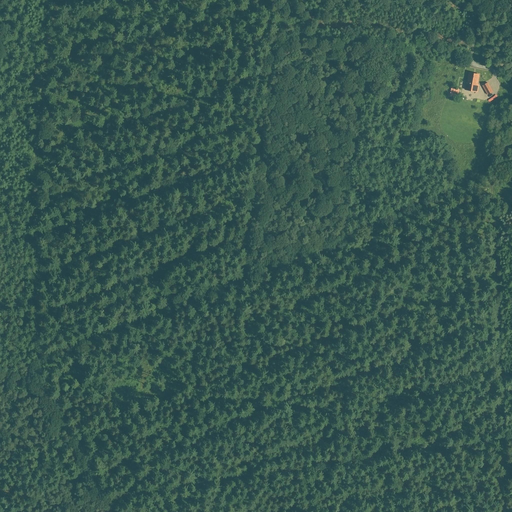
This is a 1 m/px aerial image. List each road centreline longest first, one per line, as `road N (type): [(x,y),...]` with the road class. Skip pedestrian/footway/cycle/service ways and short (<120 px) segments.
road 1 (track): [(103,501),(40,362),(28,134),(50,0)]
road 2 (track): [(235,277),(281,0)]
road 3 (track): [(0,378),(235,277)]
